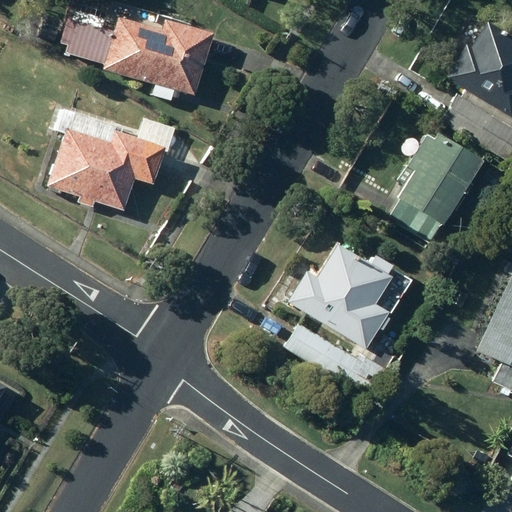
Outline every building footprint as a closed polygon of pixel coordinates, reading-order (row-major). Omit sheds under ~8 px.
[(153,84),(150,95),(168,100),(171,89),(192,95),(209,32),(189,26),(190,23),(156,14),(152,28),(115,17),(111,31),(88,25),(91,16),(72,10),(70,17),(66,15),(59,42),(66,44),(64,53),(102,63),(100,69),(153,84)] [(42,15),(36,36),(52,40),(57,20),(42,15)] [(438,120),(509,163),(511,156),(511,37),(484,20),(468,47),(464,44),(444,77),(463,89),(459,97),(454,94),(438,120)] [(61,128),(44,186),(78,196),(76,202),(91,207),(93,201),(122,210),(131,178),(149,184),(161,144),(110,129),(109,132),(103,131),(101,140),(61,128)] [(405,167),(413,171),(385,218),(427,243),(439,223),(441,225),(480,160),(435,134),(432,139),(424,135),(405,167)] [(281,347),(365,398),(382,369),(359,355),(374,329),(378,332),(386,318),(383,316),(385,312),(371,304),(379,291),(395,301),(404,285),(384,273),(389,265),(371,254),(366,263),(333,243),(313,277),(302,271),(284,302),(355,344),(348,355),(295,324),(281,347)] [(511,272),(475,351),(501,363),(492,382),(511,391),(511,272)]
